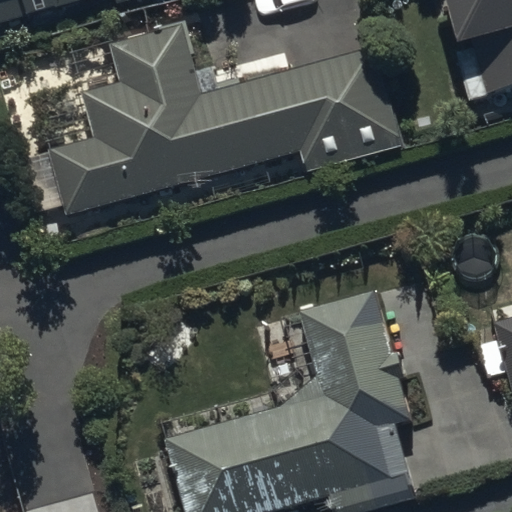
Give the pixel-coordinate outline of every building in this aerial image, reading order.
[(0,0),(0,29),(104,0),(121,0),(124,11),(162,0),(0,0)] [(511,0),(451,0),(468,59),(461,61),(475,109),(511,98),(511,0)] [(94,134),(52,146),(70,209),(300,145),(306,167),(395,142),(367,43),(204,89),(183,17),(108,38),(119,77),(81,88),(94,134)] [(283,414),(173,444),(189,511),(308,511),(337,505),(338,511),(419,511),(423,511),(402,424),(416,421),(386,297),(302,317),(318,383),(283,414)] [(511,326),(497,330),(511,385),(511,326)]
